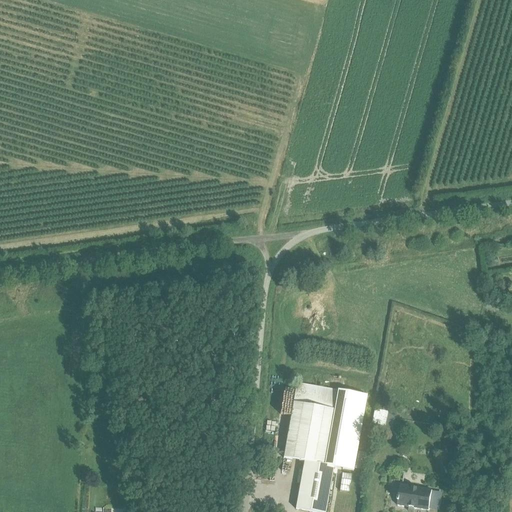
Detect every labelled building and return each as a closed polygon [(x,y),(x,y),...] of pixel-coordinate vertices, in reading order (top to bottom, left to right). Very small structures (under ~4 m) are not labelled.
[(129,333),(121,340),(126,346),(134,339),(129,333)] [(296,384),(283,459),(304,463),(334,468),(353,472),(366,397),(296,384)] [(296,509),(295,510),(308,511),(325,511),(334,468),(304,463),(296,509)] [(340,493),(349,493),(350,475),(341,475),(340,493)] [(432,490),(401,485),(397,505),(429,510),(432,490)]
